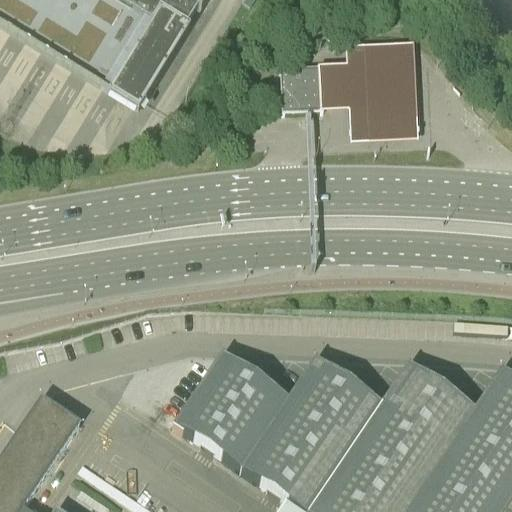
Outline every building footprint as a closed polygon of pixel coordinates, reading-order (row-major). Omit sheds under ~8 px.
[(0,0),(0,39),(136,122),(210,0),(0,0)] [(345,72),(320,74),(322,118),(347,117),(348,151),(417,148),(412,51),(344,55),(345,72)] [(280,120),(322,118),(320,74),(278,76),(280,120)] [(511,511),(511,387),(498,378),(471,418),(404,373),(377,413),(311,368),(284,408),(218,364),(170,434),(286,511),(24,511),(78,433),(39,406),(0,464),(0,511),(511,511)] [(125,511),(142,511),(81,470),(76,478),(125,511)]
